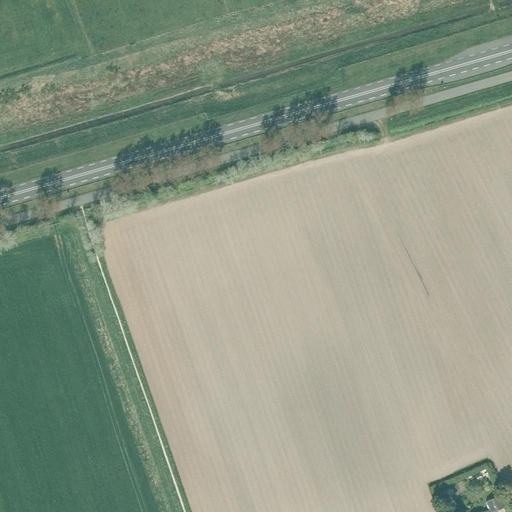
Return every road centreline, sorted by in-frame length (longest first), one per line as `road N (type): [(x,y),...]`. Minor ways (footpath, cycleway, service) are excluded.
road 1 (primary): [(0,198),(511,50)]
road 2 (unclassified): [(0,222),(511,76)]
